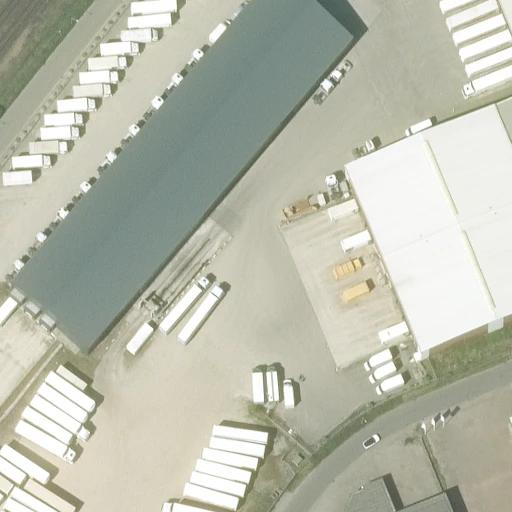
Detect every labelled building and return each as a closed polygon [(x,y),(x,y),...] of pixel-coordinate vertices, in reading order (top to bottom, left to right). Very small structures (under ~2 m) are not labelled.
[(298,0),(259,0),(11,292),(87,357),(352,46),(298,0)] [(511,0),(494,0),(511,43),(511,0)] [(511,110),(496,117),(511,157),(511,110)] [(511,325),(511,157),(496,117),(345,179),(420,363),(511,325)] [(95,476),(119,422),(92,409),(75,447),(66,443),(62,453),(48,447),(45,453),(95,476)] [(449,511),(445,500),(415,511),(392,511),(382,484),(361,492),(364,499),(353,503),(349,511),(449,511)]
